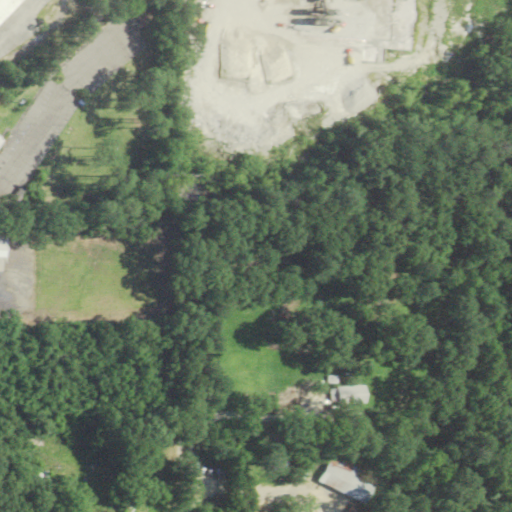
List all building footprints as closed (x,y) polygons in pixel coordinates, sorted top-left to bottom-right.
[(0,0),(21,0),(0,22),(0,0)] [(0,259),(8,260),(8,236),(0,235),(0,259)] [(400,344),(389,343),(388,356),(399,357),(400,344)] [(362,387),(331,387),(331,405),(362,405),(362,387)] [(284,471),(284,458),(271,458),(271,470),(284,471)] [(355,503),(372,482),(347,462),(330,483),(355,503)]
